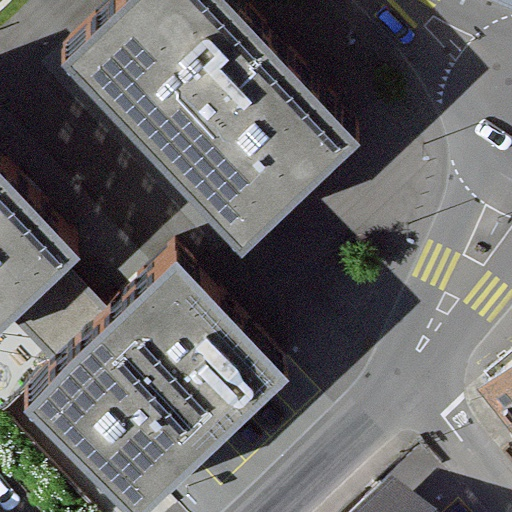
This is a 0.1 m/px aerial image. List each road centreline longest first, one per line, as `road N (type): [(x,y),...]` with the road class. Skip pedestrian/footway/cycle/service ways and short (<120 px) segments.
road 1 (tertiary): [(412,375),(511,188)]
road 2 (tertiary): [(285,511),(389,413),(412,375)]
road 3 (residential): [(412,375),(511,494)]
road 4 (tertiary): [(401,0),(511,85)]
